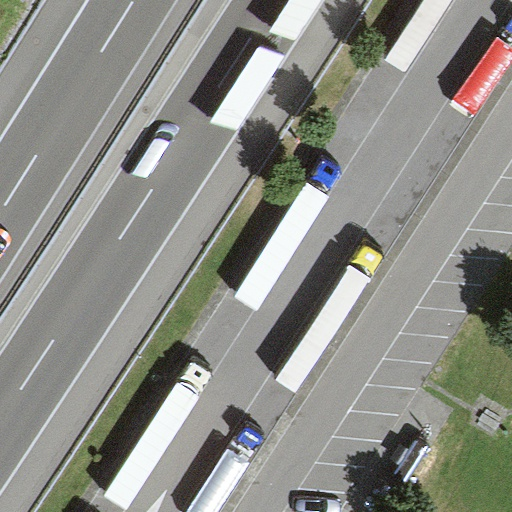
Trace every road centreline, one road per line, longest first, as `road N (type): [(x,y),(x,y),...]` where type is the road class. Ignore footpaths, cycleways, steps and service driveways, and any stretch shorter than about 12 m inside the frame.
road 1 (motorway): [(0,421),(275,0)]
road 2 (motorway): [(134,0),(0,213)]
